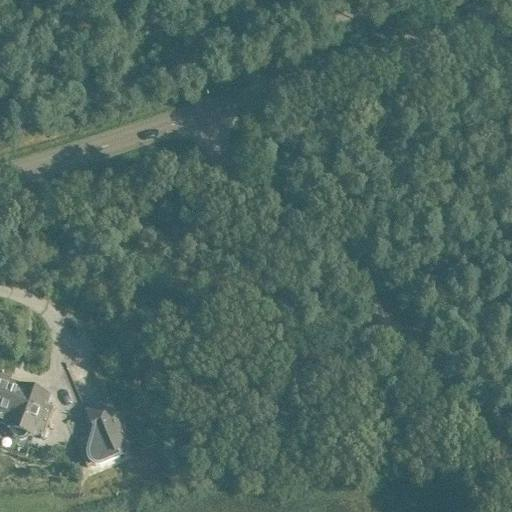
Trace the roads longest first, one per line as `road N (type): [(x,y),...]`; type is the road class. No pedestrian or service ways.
road 1 (unclassified): [(511,492),(358,284),(236,181),(205,113)]
road 2 (tertiary): [(511,9),(205,113)]
road 3 (tertiary): [(205,113),(0,179)]
